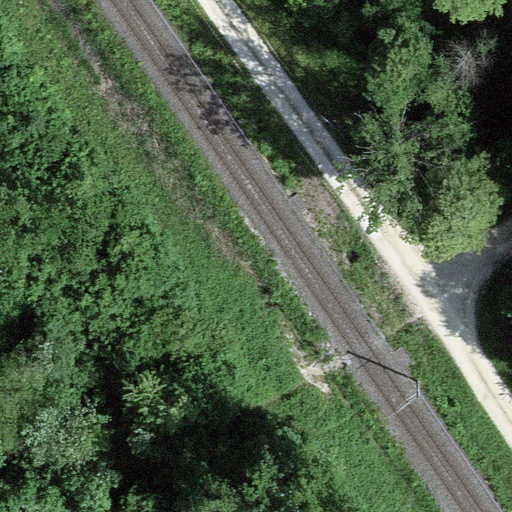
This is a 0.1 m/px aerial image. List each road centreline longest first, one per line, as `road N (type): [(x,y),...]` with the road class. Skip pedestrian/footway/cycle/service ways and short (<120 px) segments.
road 1 (track): [(379,511),(24,0)]
road 2 (track): [(511,410),(217,0)]
road 3 (track): [(286,377),(57,511)]
